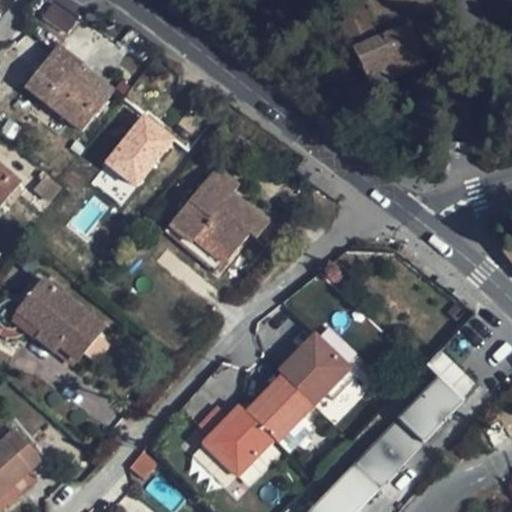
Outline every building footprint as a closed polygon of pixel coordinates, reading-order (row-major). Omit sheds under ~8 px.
[(375,40),(357,0),(355,0),(327,12),(336,33),(347,28),(373,89),(427,66),(412,26),(375,40)] [(50,3),(41,19),(67,33),(76,16),(50,3)] [(80,134),(103,106),(70,80),(80,67),(57,48),(24,89),(80,134)] [(70,80),(103,106),(113,93),(80,67),(70,80)] [(124,119),(144,95),(133,86),(114,110),(124,119)] [(159,107),(144,95),(124,119),(139,130),(159,107)] [(0,207),(19,184),(0,167),(0,207)] [(215,169),(168,227),(190,245),(201,233),(231,257),(250,235),(255,241),(267,225),(231,195),(238,188),(215,169)] [(190,245),(168,227),(163,232),(216,275),(231,257),(201,233),(190,245)] [(511,248),(503,256),(506,260),(511,266),(511,248)] [(40,342),(72,304),(44,281),(23,305),(16,314),(40,334),(36,339),(40,342)] [(23,329),(36,339),(40,334),(16,314),(23,305),(22,304),(17,300),(11,299),(3,300),(0,302),(0,331),(3,333),(11,334),(16,333),(20,331),(23,329)] [(103,330),(72,304),(40,342),(71,368),(103,330)] [(279,449),(314,410),(325,398),(331,403),(355,377),(311,337),(298,352),(302,355),(293,365),(289,362),(276,376),(280,379),(245,418),(235,429),(227,423),(216,413),(198,433),(209,443),(203,450),(238,482),(273,444),(279,449)] [(293,365),(302,355),(298,352),(289,362),(293,365)] [(413,455),(463,401),(436,376),(353,466),(381,490),(413,455)] [(235,429),(245,418),(238,411),(227,423),(235,429)] [(0,429),(0,439),(2,441),(14,430),(7,423),(0,429)] [(14,430),(2,441),(0,442),(0,497),(41,462),(14,430)] [(153,467),(145,458),(138,465),(146,474),(153,467)]
